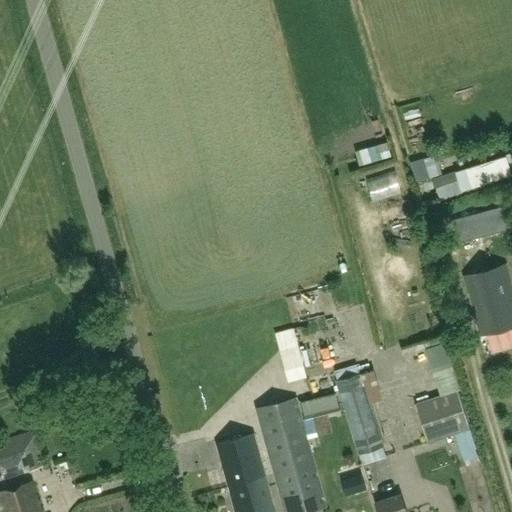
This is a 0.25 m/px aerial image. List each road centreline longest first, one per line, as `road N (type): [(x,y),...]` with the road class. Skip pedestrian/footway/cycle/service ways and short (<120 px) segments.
road 1 (unclassified): [(178,511),(34,0)]
road 2 (track): [(474,360),(511,493)]
